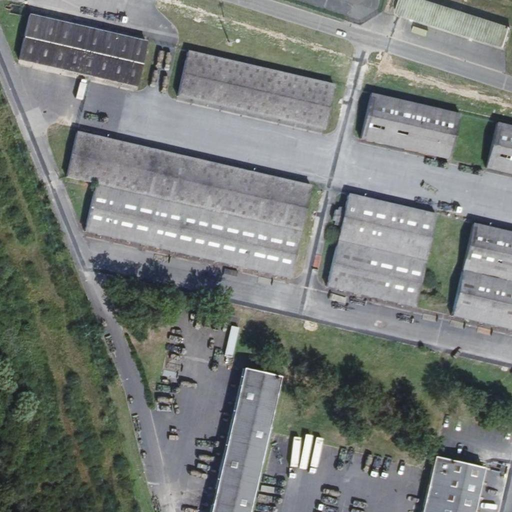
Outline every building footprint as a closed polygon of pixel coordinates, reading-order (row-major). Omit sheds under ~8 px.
[(511,26),(424,0),(401,0),(396,16),(504,49),(511,26)] [(147,40),(29,15),(18,63),(136,88),(147,40)] [(335,84),(187,52),(178,97),(325,129),(335,84)] [(461,115),(370,96),(360,143),(450,163),(461,115)] [(511,127),(497,125),(486,172),(511,177),(511,127)] [(300,232),(301,233),(311,184),(77,133),(67,182),(96,188),(300,232)] [(300,232),(96,188),(86,238),(289,282),(300,232)] [(349,195),(339,241),(428,261),(430,261),(440,215),(349,195)] [(511,282),(511,235),(473,227),(463,272),(511,282)] [(328,291),(417,311),(428,261),(339,241),(328,291)] [(511,282),(463,272),(453,318),(511,330),(511,282)] [(251,511),(280,380),(243,372),(212,511),(251,511)] [(476,511),(485,469),(437,459),(425,511),(476,511)]
